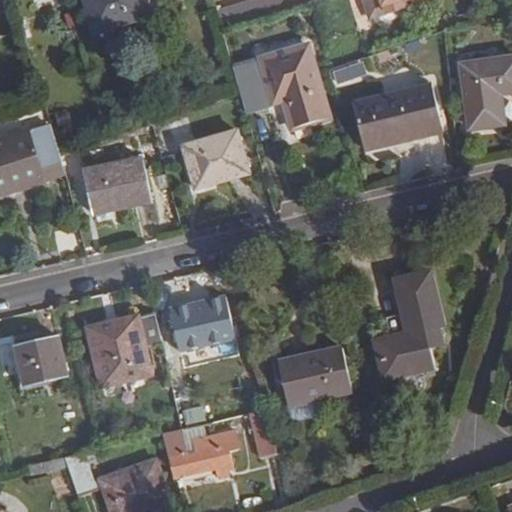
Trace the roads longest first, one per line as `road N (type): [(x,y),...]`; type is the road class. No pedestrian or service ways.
road 1 (residential): [(0,298),(511,178)]
road 2 (residential): [(477,463),(477,408),(511,288)]
road 3 (residential): [(477,463),(345,511)]
